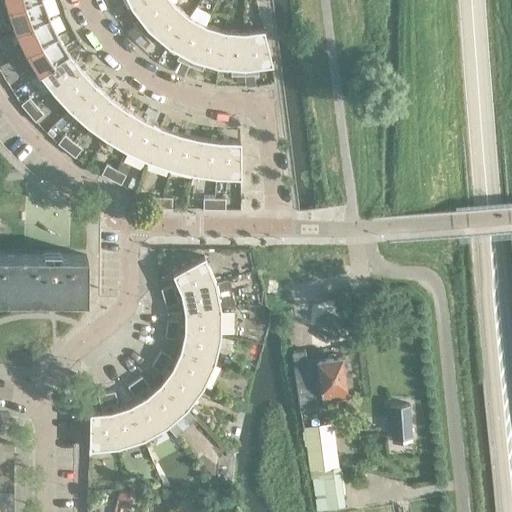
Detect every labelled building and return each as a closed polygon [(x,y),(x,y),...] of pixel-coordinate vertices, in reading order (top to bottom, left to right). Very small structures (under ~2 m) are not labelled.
[(0,0),(0,9),(31,0),(0,0)] [(42,0),(31,0),(0,9),(0,10),(2,18),(10,15),(15,30),(48,16),(42,0)] [(139,0),(130,5),(138,16),(141,20),(135,25),(142,32),(173,2),(174,0),(139,0)] [(142,32),(148,38),(153,33),(167,44),(188,14),(173,2),(142,32)] [(167,44),(183,53),(179,60),(188,64),(205,24),(188,14),(167,44)] [(22,43),(15,47),(19,54),(57,34),(48,16),(15,30),(22,43)] [(188,64),(197,67),(199,60),(217,65),(223,29),(205,24),(188,64)] [(263,28),(243,31),(244,74),(253,74),(252,66),(271,63),(263,28)] [(243,31),(223,29),(217,65),(235,66),(234,74),(244,74),(243,31)] [(146,37),(140,32),(133,39),(139,45),(146,37)] [(19,54),(23,62),(30,58),(38,71),(68,52),(68,51),(57,34),(19,54)] [(68,52),(38,71),(53,91),(63,82),(80,67),(68,52)] [(63,82),(53,91),(69,108),(93,82),(80,67),(63,82)] [(93,82),(69,108),(86,123),(108,95),(93,82)] [(108,95),(86,123),(105,137),(125,107),(108,95)] [(29,96),(20,103),(27,111),(36,104),(29,96)] [(36,104),(27,111),(35,120),(43,113),(36,104)] [(125,107),(105,137),(126,149),(142,117),(125,107)] [(142,117),(126,149),(147,159),(160,125),(142,117)] [(160,125),(147,159),(169,167),(179,132),(160,125)] [(179,132),(169,167),(192,172),(199,137),(179,132)] [(57,142),(63,147),(66,149),(73,140),(64,133),(57,142)] [(199,137),(192,172),(215,175),(218,139),(199,137)] [(218,139),(215,175),(240,176),(239,140),(218,139)] [(73,140),(66,149),(74,156),(81,147),(73,140)] [(119,161),(116,168),(125,173),(129,166),(119,161)] [(106,163),(100,173),(110,178),(116,168),(106,163)] [(116,168),(110,178),(120,183),(125,173),(116,168)] [(149,196),(149,207),(160,208),(160,196),(149,196)] [(160,196),(160,208),(171,208),(171,196),(160,196)] [(202,208),(208,208),(214,208),(214,197),(202,197),(202,208)] [(214,197),(214,208),(225,209),(225,197),(214,197)] [(17,254),(0,253),(0,297),(17,298),(17,254)] [(86,254),(17,254),(17,298),(85,298),(86,254)] [(172,273),(180,291),(215,280),(203,255),(172,273)] [(219,286),(242,285),(242,276),(219,277),(219,286)] [(215,280),(180,291),(183,310),(220,307),(215,280)] [(172,285),(160,288),(162,297),(174,293),(172,285)] [(174,293),(162,297),(165,305),(177,301),(174,293)] [(183,310),(183,330),(220,334),(220,307),(183,310)] [(166,319),(165,328),(178,329),(179,320),(166,319)] [(165,328),(165,331),(164,336),(177,338),(178,329),(165,328)] [(183,330),(179,349),(214,360),(220,334),(183,330)] [(179,349),(171,366),(202,385),(214,360),(179,349)] [(160,350),(155,357),(166,364),(170,356),(160,350)] [(305,350),(289,352),(292,368),(298,405),(298,409),(301,408),(317,406),(316,399),(323,398),(345,395),(339,356),(310,359),(307,360),(305,350)] [(155,357),(153,361),(151,365),(161,371),(166,364),(155,357)] [(404,357),(392,359),(397,392),(409,390),(404,357)] [(171,366),(159,382),(185,407),(190,401),(202,385),(171,366)] [(141,375),(134,380),(141,390),(148,385),(141,375)] [(134,380),(131,382),(127,385),(134,395),(141,390),(134,380)] [(159,382),(144,395),(165,425),(185,407),(159,382)] [(114,390),(106,392),(108,404),(117,402),(114,390)] [(106,392),(101,393),(97,394),(100,406),(108,404),(106,392)] [(144,395),(127,404),(142,437),(165,425),(144,395)] [(409,403),(388,404),(391,437),(411,435),(409,403)] [(127,404),(109,410),(117,445),(142,437),(127,404)] [(109,410),(88,411),(89,447),(117,445),(109,410)] [(302,425),(310,473),(311,473),(333,468),(338,468),(332,422),(327,423),(302,425)] [(0,440),(0,454),(13,454),(13,442),(0,440)] [(13,454),(0,454),(0,467),(13,466),(13,454)] [(13,466),(0,467),(0,479),(13,478),(13,466)] [(333,468),(311,473),(318,509),(323,508),(344,505),(339,468),(338,468),(333,468)] [(13,478),(0,479),(0,491),(13,490),(13,478)] [(13,490),(0,491),(0,503),(13,502),(13,490)] [(13,511),(13,502),(0,503),(0,511),(13,511)]
